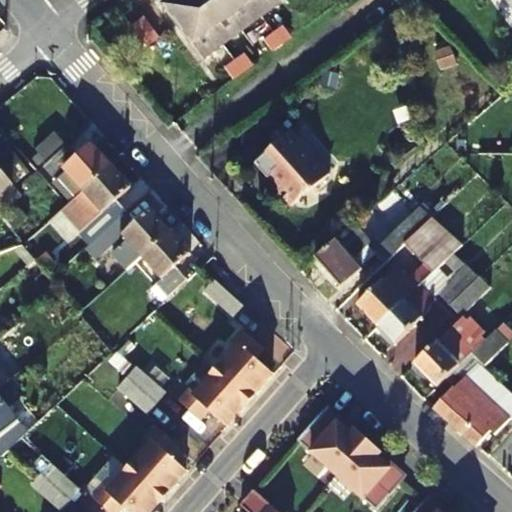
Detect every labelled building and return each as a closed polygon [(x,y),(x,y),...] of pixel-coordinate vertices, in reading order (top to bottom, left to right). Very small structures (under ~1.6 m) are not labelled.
[(202,58),(223,43),(191,0),(165,0),(163,2),(202,58)] [(242,29),(221,0),(191,0),(223,43),(242,29)] [(221,0),(242,29),(261,14),(250,0),(221,0)] [(281,0),(250,0),(261,14),(281,0)] [(145,15),(134,22),(150,43),(161,35),(145,15)] [(291,37),(287,31),(283,26),(274,32),(278,37),(283,43),(291,37)] [(278,37),(274,32),(263,40),(271,52),(283,43),(278,37)] [(252,66),(245,54),(235,60),(243,72),(252,66)] [(233,80),(243,72),(235,60),(225,67),(233,80)] [(295,132),(260,163),(274,179),(276,178),(283,186),(280,189),(295,206),(313,189),(314,191),(331,176),(311,154),(314,153),(295,132)] [(33,160),(39,167),(62,146),(53,136),(36,151),(39,154),(33,160)] [(73,202),(110,168),(90,146),(76,159),(66,148),(43,169),(54,180),(63,171),(66,174),(54,184),(71,203),(73,202)] [(0,213),(21,197),(13,187),(29,173),(9,150),(0,157),(0,213)] [(60,213),(89,246),(125,215),(115,204),(131,191),(110,168),(73,202),(71,203),(60,213)] [(412,215),(425,226),(434,217),(422,206),(412,215)] [(5,221),(15,232),(28,221),(18,209),(5,221)] [(150,213),(135,226),(125,215),(89,246),(99,258),(123,236),(128,242),(112,256),(127,273),(143,259),(170,235),(150,213)] [(387,262),(407,243),(425,226),(412,215),(376,250),(377,251),(387,262)] [(455,253),(464,244),(434,217),(425,226),(455,253)] [(377,251),(376,250),(370,244),(373,241),(357,222),(317,257),(343,286),(363,269),(360,266),(377,251)] [(447,260),(455,253),(425,226),(407,243),(426,263),(410,279),(398,266),(359,303),(380,324),(441,267),(447,260)] [(156,288),(151,292),(163,305),(186,283),(175,270),(189,257),(170,235),(143,259),(161,280),(156,285),(156,288)] [(436,295),(440,292),(452,304),(480,277),(455,253),(447,260),(460,274),(453,280),(441,267),(380,324),(397,342),(426,314),(438,298),(436,295)] [(50,280),(62,270),(51,258),(40,267),(50,280)] [(452,304),(463,316),(493,287),(480,277),(452,304)] [(243,308),(213,283),(204,293),(233,320),(243,308)] [(440,343),(438,341),(416,361),(439,385),(448,376),(474,351),(475,350),(487,339),(467,318),(440,343)] [(237,350),(212,379),(226,391),(236,380),(256,397),(272,378),(254,363),(264,351),(242,332),(232,345),(237,350)] [(484,361),(503,342),(494,332),(487,339),(475,350),(474,351),(484,361)] [(476,364),(481,359),(474,351),(448,376),(454,385),(456,387),(466,376),(476,364)] [(0,390),(21,374),(24,372),(15,361),(0,374),(0,373),(0,390)] [(511,417),(511,395),(476,364),(466,376),(511,417)] [(166,396),(136,370),(127,381),(156,407),(166,396)] [(21,374),(0,390),(0,400),(4,405),(22,391),(20,388),(27,382),(21,374)] [(458,428),(478,445),(493,429),(498,434),(509,423),(511,419),(511,417),(466,376),(456,387),(454,385),(434,407),(458,428)] [(236,380),(226,391),(212,379),(196,397),(190,392),(179,404),(201,423),(210,412),(228,428),(256,397),(236,380)] [(156,407),(127,381),(117,391),(147,417),(156,407)] [(0,457),(1,460),(28,434),(4,405),(0,400),(0,457)] [(337,476),(367,442),(354,431),(350,435),(325,412),(298,442),(337,476)] [(510,465),(511,462),(511,425),(509,423),(498,434),(489,445),(510,465)] [(185,475),(168,460),(178,449),(156,429),(145,441),(151,447),(125,476),(140,488),(150,477),(169,494),(185,475)] [(381,454),(367,442),(337,476),(377,511),(403,481),(377,458),(381,454)] [(51,466),(41,477),(71,504),(80,493),(51,466)] [(150,477),(140,488),(125,476),(109,493),(104,488),(93,500),(105,511),(121,511),(124,509),(127,511),(152,511),(169,494),(150,477)] [(62,511),(71,504),(41,477),(32,487),(59,511),(62,511)] [(276,511),(254,491),(240,507),(246,511),(276,511)] [(437,511),(425,502),(416,511),(437,511)]
